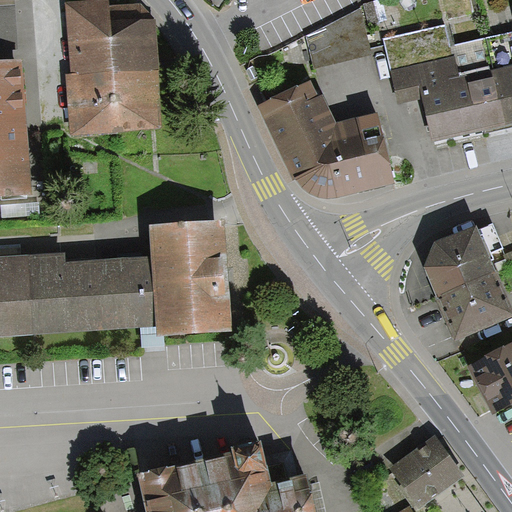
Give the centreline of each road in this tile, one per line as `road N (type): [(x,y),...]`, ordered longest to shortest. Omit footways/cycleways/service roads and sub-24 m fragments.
road 1 (tertiary): [(325,268),(268,187),(216,72),(169,0)]
road 2 (tertiary): [(511,507),(325,268)]
road 3 (tertiary): [(325,268),(420,208),(511,184)]
